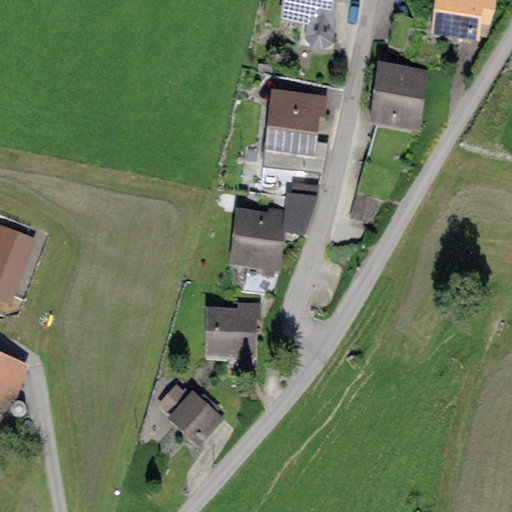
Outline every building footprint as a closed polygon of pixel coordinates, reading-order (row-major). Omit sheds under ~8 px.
[(293,0),(292,15),(326,20),(328,0),(293,0)] [(443,0),(440,31),(473,35),(476,0),(443,0)] [(396,18),(390,47),(406,51),(412,21),(396,18)] [(378,119),(381,119),(411,124),(413,124),(420,78),(384,74),(378,119)] [(292,97),(290,112),(278,111),(273,151),(309,154),(314,99),(292,97)] [(381,119),(373,149),(402,157),(411,124),(381,119)] [(397,172),(402,157),(373,149),(368,164),(397,172)] [(393,187),(397,172),(368,164),(364,179),(393,187)] [(364,179),(359,196),(383,202),(388,204),(393,187),(364,179)] [(376,211),(383,202),(359,196),(353,217),(370,220),(376,211)] [(272,214),(271,223),(243,220),(239,260),(274,264),(278,225),(286,226),(287,216),(272,214)] [(0,232),(0,298),(14,305),(43,242),(4,224),(0,232)] [(242,308),(242,318),(215,318),(214,353),(239,353),(239,364),(249,363),(250,319),(257,320),(257,308),(242,308)] [(176,419),(199,439),(216,420),(193,400),(176,419)]
